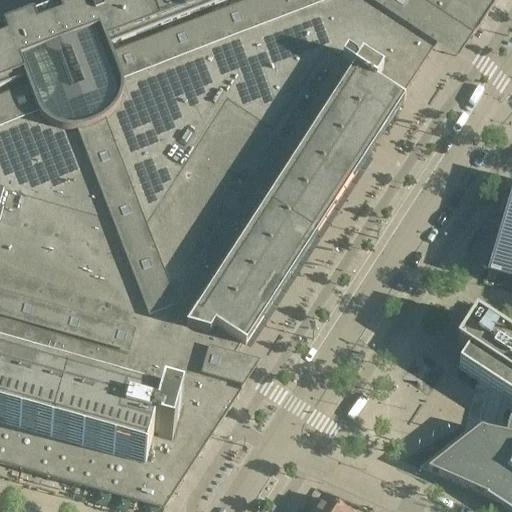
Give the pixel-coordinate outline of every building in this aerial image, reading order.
[(107,0),(92,6),(89,0),(75,0),(57,7),(61,18),(49,22),(37,27),(33,16),(3,28),(7,38),(0,41),(0,466),(76,488),(161,511),(163,511),(189,473),(244,389),(221,383),(224,372),(227,361),(231,362),(249,334),(251,332),(250,332),(258,320),(258,321),(260,319),(259,318),(266,307),(267,307),(268,305),(275,293),(275,294),(277,291),(276,291),(284,280),(286,278),(285,278),(293,266),(294,265),(294,264),(301,253),(302,253),(303,251),(303,250),(310,239),(310,240),(313,236),(312,236),(319,225),(320,225),(321,223),(320,223),(328,211),(329,212),(330,210),(329,210),(337,198),(339,196),(338,196),(346,184),(346,185),(347,183),(354,171),(355,171),(356,169),(355,169),(363,157),(364,158),(365,156),(364,156),(372,144),(373,142),(380,130),(381,130),(382,129),(382,128),(389,117),(390,117),(391,115),(390,115),(398,103),(399,103),(400,102),(399,101),(405,92),(406,92),(407,90),(410,86),(411,85),(411,84),(418,73),(419,73),(420,71),(427,59),(428,60),(429,58),(428,57),(436,46),(434,44),(443,30),(447,25),(471,41),(498,0),(107,0)] [(511,288),(511,281),(501,279),(511,243),(508,240),(511,236),(511,233),(511,197),(487,281),(511,288)] [(511,233),(511,236),(508,240),(511,243),(501,279),(511,281),(511,233)] [(455,348),(468,355),(487,326),(475,318),(455,348)] [(511,342),(487,326),(468,355),(458,371),(476,383),(511,405),(511,411),(510,418),(509,417),(507,417),(506,417),(505,417),(503,418),(502,419),(501,420),(501,421),(501,422),(501,423),(501,424),(501,426),(502,427),(503,428),(504,428),(505,429),(507,429),(505,437),(480,431),(427,474),(489,501),(491,495),(511,504),(511,342)] [(313,511),(338,511),(321,501),(313,511)]
